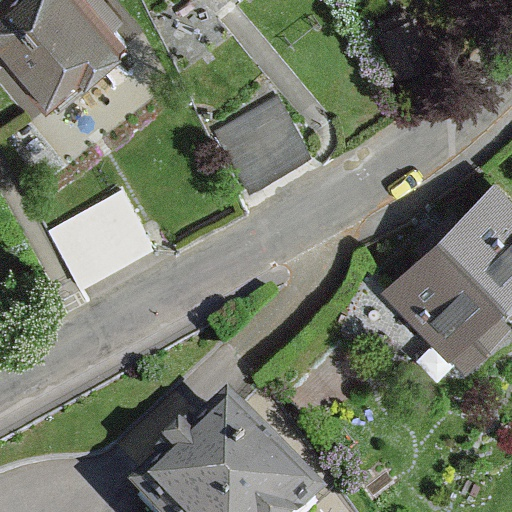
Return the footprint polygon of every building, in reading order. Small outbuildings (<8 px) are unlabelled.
[(131,47),(88,0),(5,0),(0,5),(0,39),(62,108),(131,47)] [(279,98),(215,130),(246,192),(310,160),(279,98)] [(511,197),(493,177),(382,281),(462,366),(508,323),(495,310),(511,294),(511,197)] [(154,257),(122,193),(49,229),(80,293),(154,257)] [(316,511),(323,506),(231,410),(135,502),(144,511),(316,511)]
